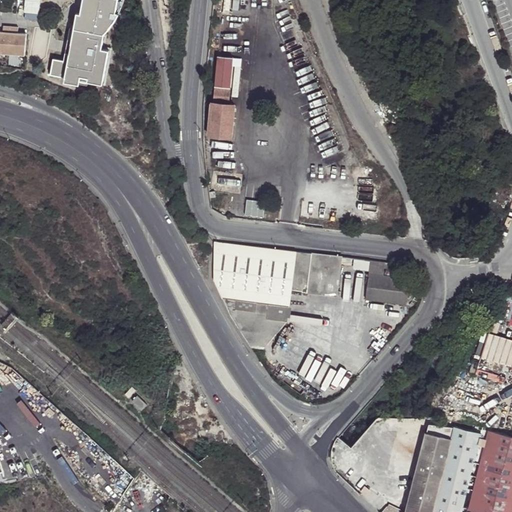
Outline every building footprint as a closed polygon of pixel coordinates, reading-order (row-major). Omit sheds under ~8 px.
[(83,77),(97,80),(103,48),(96,46),(99,31),(108,21),(112,14),(117,0),(79,0),(77,12),(73,11),(64,57),(41,52),(37,68),(52,71),(75,75),(76,71),(84,72),(83,77)] [(19,56),(21,35),(13,35),(13,29),(0,27),(0,54),(3,55),(19,56)] [(217,54),(214,84),(230,86),(233,55),(217,54)] [(240,72),(241,58),(235,57),(233,71),(240,72)] [(74,80),(75,75),(52,71),(51,76),(74,80)] [(215,88),(213,103),(228,104),(230,90),(215,88)] [(228,104),(213,103),(212,103),(209,136),(231,138),(234,105),(228,104)] [(353,259),(214,242),(214,280),(231,317),(251,347),(265,349),(265,348),(266,335),(275,336),(286,323),(287,323),(291,290),(299,291),(298,292),(337,296),(341,264),(352,265),(353,259)] [(405,302),(409,276),(384,272),(385,264),(369,260),(366,297),(405,302)] [(511,338),(489,331),(482,356),(511,365),(511,338)] [(265,348),(275,336),(266,335),(265,348)] [(125,394),(129,398),(137,390),(133,386),(125,394)] [(132,400),(142,409),(148,404),(138,394),(132,400)] [(426,427),(401,420),(388,471),(396,473),(413,477),(426,427)] [(405,511),(432,511),(453,426),(427,423),(426,427),(413,477),(411,488),(405,511)] [(453,426),(432,511),(460,511),(480,432),(453,426)] [(511,511),(511,434),(493,430),(489,430),(487,437),(476,483),(474,489),(470,505),(469,509),(479,511),(511,511)] [(394,482),(411,488),(413,477),(396,473),(394,482)]
